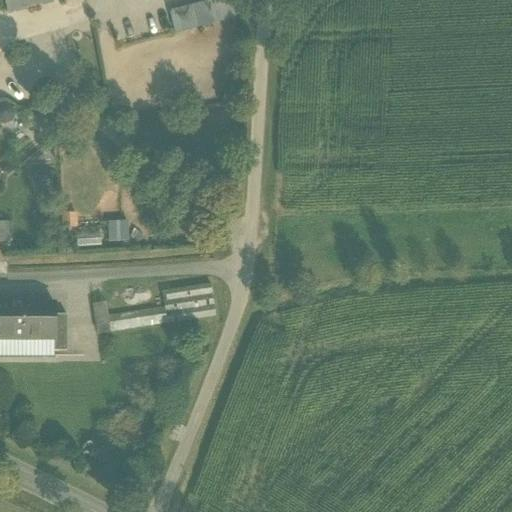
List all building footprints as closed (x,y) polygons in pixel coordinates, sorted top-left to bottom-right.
[(3,0),(7,16),(66,0),(3,0)] [(210,285),(161,292),(163,308),(166,325),(215,318),(210,285)] [(105,305),(92,307),(96,336),(109,334),(107,317),(105,305)] [(54,307),(0,307),(0,342),(53,342),(54,342),(54,317),(54,307)] [(163,308),(107,317),(109,334),(166,325),(163,308)] [(66,317),(54,317),(54,342),(53,342),(53,353),(66,353),(66,317)]
